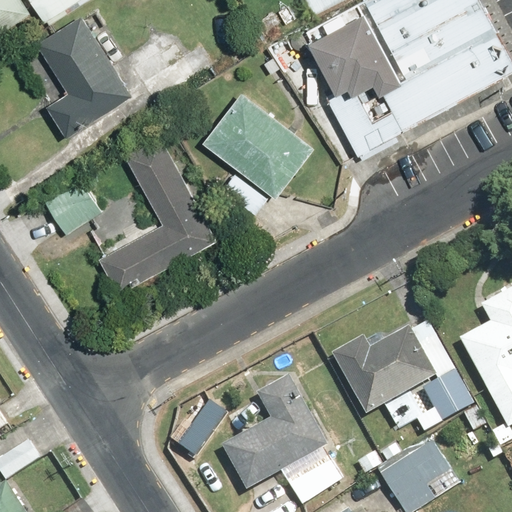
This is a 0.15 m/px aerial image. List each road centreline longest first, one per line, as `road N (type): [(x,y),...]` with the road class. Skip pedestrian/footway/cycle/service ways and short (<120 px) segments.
road 1 (residential): [(511,171),(77,406)]
road 2 (residential): [(0,285),(77,406)]
road 3 (residential): [(77,406),(145,511)]
